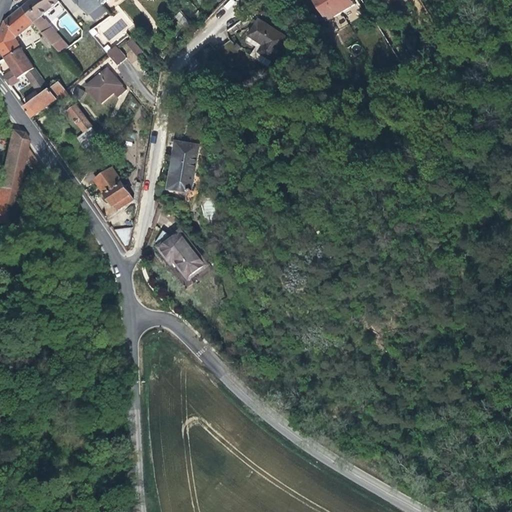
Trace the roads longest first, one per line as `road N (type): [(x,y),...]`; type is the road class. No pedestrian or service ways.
road 1 (tertiary): [(423,511),(303,441),(178,326),(130,319)]
road 2 (residential): [(122,273),(139,248),(171,82),(247,0)]
road 3 (tertiary): [(122,273),(0,87)]
road 4 (tertiary): [(140,511),(130,319)]
